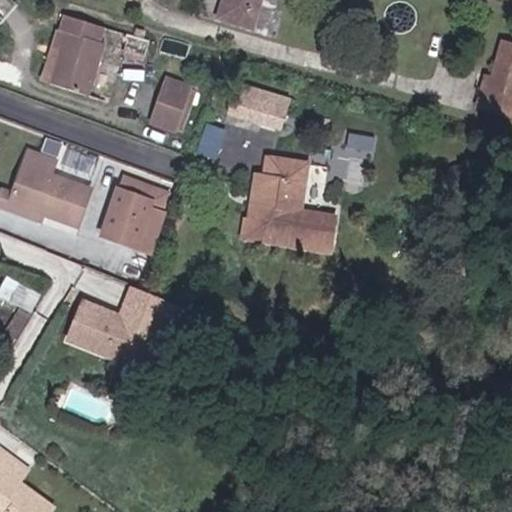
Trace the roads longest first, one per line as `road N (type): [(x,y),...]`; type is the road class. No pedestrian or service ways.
road 1 (unknown): [(125,0),(172,46),(446,115)]
road 2 (unknown): [(0,110),(190,181)]
